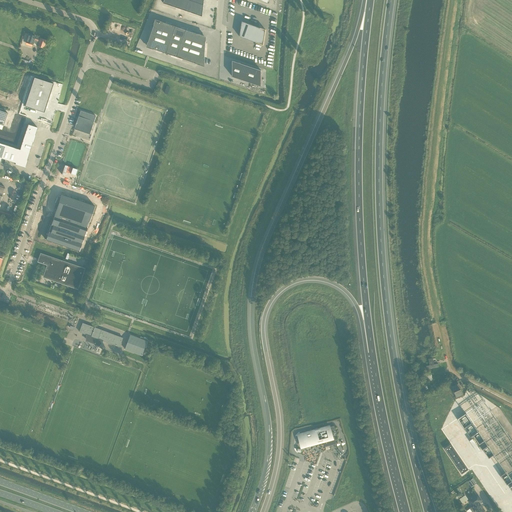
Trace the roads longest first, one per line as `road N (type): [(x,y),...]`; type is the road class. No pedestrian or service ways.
road 1 (motorway): [(367,0),(254,282),(252,331),(269,424),(254,511)]
road 2 (motorway): [(427,511),(397,384),(380,243),(381,86),(391,0)]
road 3 (motorway): [(262,511),(279,435),(263,338),(271,298),(304,277),(338,284),(356,304),(372,352)]
road 4 (unclassified): [(0,287),(6,289),(94,33),(86,20),(25,0)]
road 5 (motorway): [(370,0),(358,156),(372,352)]
road 6 (motorway): [(372,352),(406,511)]
